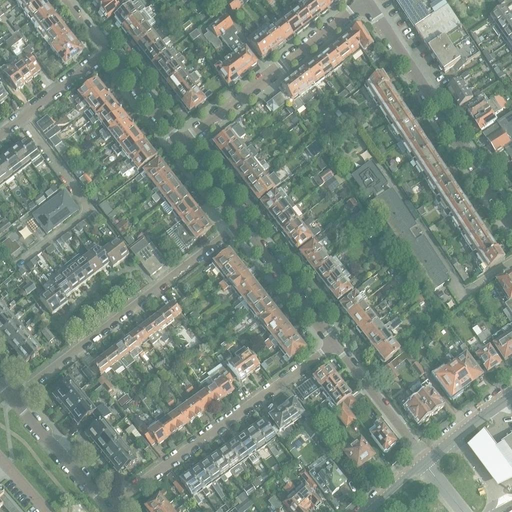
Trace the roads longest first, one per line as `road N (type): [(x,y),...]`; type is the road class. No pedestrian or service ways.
road 1 (residential): [(12,400),(241,224)]
road 2 (residential): [(107,507),(335,344)]
road 3 (residential): [(511,224),(364,1)]
road 4 (residential): [(179,145),(364,1)]
road 5 (residential): [(335,344),(241,224)]
road 6 (residential): [(424,459),(335,344)]
road 7 (residential): [(107,507),(12,400)]
road 8 (residential): [(0,135),(107,52)]
